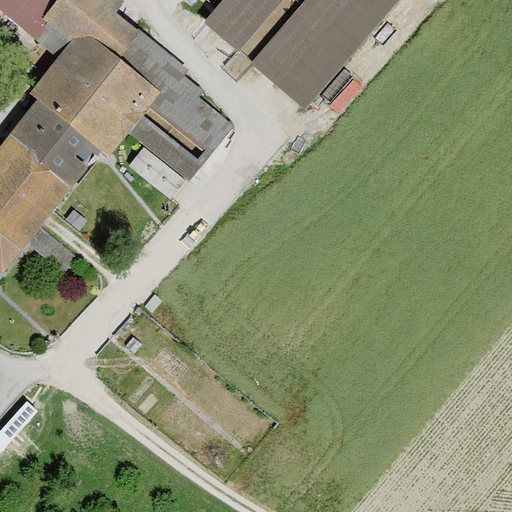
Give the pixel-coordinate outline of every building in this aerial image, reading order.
[(37,39),(71,66),(9,143),(18,150),(0,172),(0,266),(2,268),(20,247),(11,239),(41,204),(51,210),(84,167),(70,156),(83,140),(97,151),(103,143),(104,143),(119,124),(190,179),(231,128),(196,100),(200,94),(166,66),(170,60),(95,0),(0,0),(0,9),(36,40),(37,39)] [(238,50),(281,0),(228,0),(208,24),(238,50)] [(398,0),(308,0),(253,63),(305,108),(398,0)] [(417,0),(367,52),(381,66),(445,0),(417,0)] [(183,181),(144,150),(131,166),(171,197),(183,181)] [(74,259),(36,226),(26,238),(64,271),(74,259)] [(225,484),(279,423),(138,307),(84,369),(225,484)]
